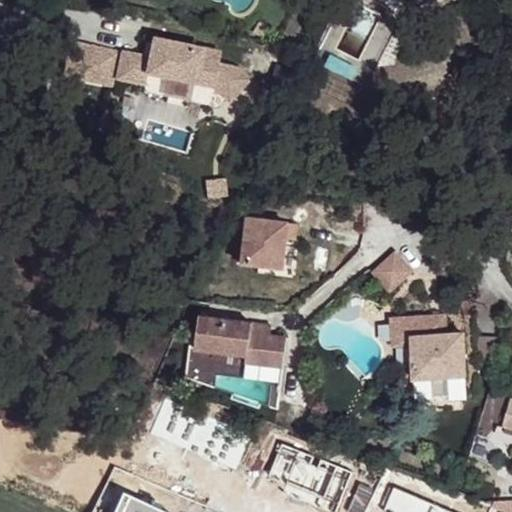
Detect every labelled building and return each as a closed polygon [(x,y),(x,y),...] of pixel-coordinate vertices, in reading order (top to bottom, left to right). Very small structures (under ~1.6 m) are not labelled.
[(234,274),(273,279),(277,253),(287,255),(288,238),(237,232),(234,274)] [(383,264),(361,285),(378,302),(400,282),(383,264)] [(443,314),(387,318),(389,347),(409,345),(412,380),(464,376),(461,334),(444,335),(443,314)] [(256,327),(195,319),(191,352),(185,351),(181,380),(228,397),(226,402),(255,411),(256,407),(273,413),(282,340),(267,338),(255,337),(256,327)] [(268,328),(256,327),(255,337),(267,338),(268,328)] [(477,363),(493,366),(498,337),(482,334),(477,363)] [(511,401),(502,426),(511,429),(511,401)]
